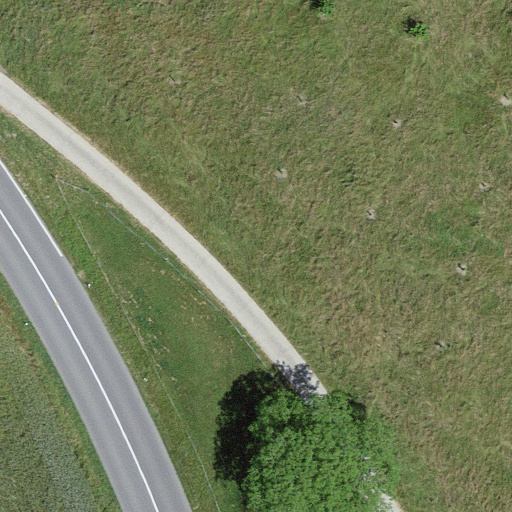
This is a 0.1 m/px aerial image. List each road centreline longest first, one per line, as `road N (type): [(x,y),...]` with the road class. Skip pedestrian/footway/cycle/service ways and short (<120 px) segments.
road 1 (track): [(0,86),(234,296),(316,398),(385,511)]
road 2 (secondary): [(0,211),(118,420),(157,511)]
